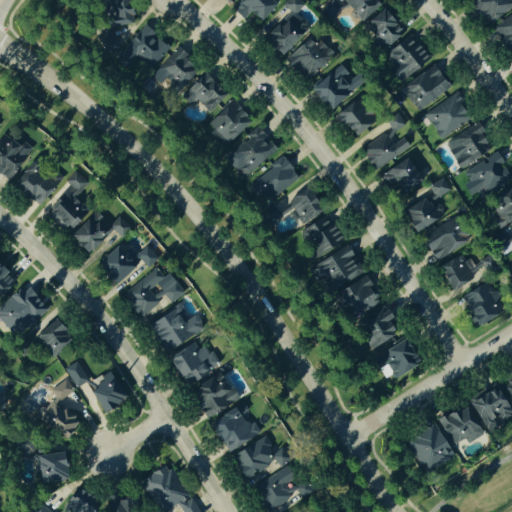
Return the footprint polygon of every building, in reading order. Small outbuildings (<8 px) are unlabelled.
[(128,0),(102,0),(101,26),(127,28),(128,0)] [(242,21),(249,14),(258,23),(274,6),(267,0),(241,0),(231,11),(242,21)] [(303,6),(295,0),(287,0),(282,5),(294,16),(303,6)] [(330,0),(320,11),(329,19),(339,8),(330,0)] [(379,7),(373,0),(341,0),(340,1),(357,23),(379,7)] [(511,9),(511,0),(473,0),(470,2),(483,25),(511,9)] [(383,49),(401,34),(382,10),(363,25),(383,49)] [(511,51),(511,13),(491,28),(508,54),(511,51)] [(278,57),(300,37),(285,20),(263,40),(278,57)] [(111,28),(96,39),(107,55),(123,44),(111,28)] [(138,57),(149,69),(168,51),(147,28),(120,52),(130,63),(138,57)] [(283,63),(306,83),(331,56),(308,35),(283,63)] [(384,54),(396,69),(390,73),(398,83),(426,60),(407,36),(384,54)] [(182,62),(186,56),(176,48),(153,81),(176,97),(194,71),(182,62)] [(359,73),(352,79),(338,64),(309,91),(329,112),(365,79),(359,73)] [(410,84),(420,97),(410,105),(417,113),(449,88),(432,67),(410,84)] [(193,102),(207,114),(224,96),(201,74),(179,98),(189,107),(193,102)] [(423,113),(437,140),(470,122),(456,95),(423,113)] [(250,122),(230,102),(205,125),(225,145),(250,122)] [(333,117),(353,139),(370,124),(350,102),(333,117)] [(409,150),(403,139),(397,143),(392,134),(404,127),(397,115),(379,125),(385,135),(359,150),(371,172),(409,150)] [(458,170),(491,152),(477,125),(443,142),(458,170)] [(222,158),(241,181),(275,152),(256,129),(222,158)] [(0,178),(10,183),(29,147),(7,136),(3,144),(0,141),(0,178)] [(462,172),(468,184),(462,186),(467,197),(476,193),(478,198),(511,182),(497,155),(462,172)] [(245,183),(259,207),(298,183),(284,160),(245,183)] [(396,186),(400,194),(419,185),(408,161),(378,175),(385,191),(396,186)] [(62,179),(50,168),(38,181),(27,170),(12,186),(35,208),(62,179)] [(63,182),(77,195),(87,185),(73,172),(63,182)] [(435,199),(448,192),(442,179),(428,187),(435,199)] [(511,221),(511,187),(489,199),(500,219),(492,223),(496,230),(511,221)] [(303,225),(320,211),(303,190),(286,204),(303,225)] [(66,235),(84,214),(71,202),(77,195),(73,192),(66,199),(61,195),(44,216),(66,235)] [(403,214),(411,224),(406,227),(414,237),(438,217),(422,198),(403,214)] [(103,221),(95,212),(67,238),(84,256),(108,234),(99,224),(103,221)] [(315,261),(340,242),(322,216),(296,235),(315,261)] [(120,239),(130,228),(117,217),(107,229),(120,239)] [(420,242),(435,263),(465,243),(451,221),(420,242)] [(94,268),(114,287),(139,261),(147,269),(157,259),(145,247),(137,256),(128,247),(121,254),(114,247),(94,268)] [(360,276),(353,263),(355,262),(347,247),(313,264),(328,293),(360,276)] [(450,293),(491,267),(485,258),(472,266),(464,253),(436,271),(450,293)] [(0,294),(14,281),(0,267),(0,294)] [(169,304),(183,295),(169,276),(164,280),(156,269),(121,294),(138,318),(157,304),(155,302),(163,296),(169,304)] [(357,322),(379,296),(356,277),(335,303),(357,322)] [(46,309),(22,285),(0,306),(0,320),(16,337),(46,309)] [(497,318),(486,286),(461,294),(472,327),(497,318)] [(195,318),(188,322),(179,307),(145,326),(162,355),(203,331),(195,318)] [(354,331),(372,353),(393,336),(383,323),(390,317),(383,308),(354,331)] [(52,358),(71,340),(48,316),(29,333),(52,358)] [(391,379),(417,368),(406,342),(370,358),(376,372),(386,367),(391,379)] [(207,374),(192,345),(168,356),(182,386),(207,374)] [(64,368),(74,389),(88,382),(78,362),(64,368)] [(511,370),(509,372),(511,377),(502,382),(511,401),(511,370)] [(99,376),(102,384),(89,389),(97,411),(122,402),(111,372),(99,376)] [(232,389),(226,391),(218,375),(189,390),(203,419),(238,401),(232,389)] [(73,392),(64,380),(49,391),(55,400),(38,413),(57,440),(76,426),(58,402),(73,392)] [(511,420),(511,418),(495,385),(467,399),(484,434),(511,420)] [(435,422),(452,447),(462,440),(465,445),(482,434),(462,404),(435,422)] [(225,453),(258,435),(250,420),(242,424),(234,410),(209,423),(225,453)] [(404,438),(420,473),(451,460),(435,424),(404,438)] [(272,454),(267,440),(229,453),(238,478),(276,465),(277,466),(286,463),(282,451),(272,454)] [(33,456),(37,482),(66,477),(61,451),(33,456)] [(180,511),(200,511),(193,498),(186,501),(166,465),(145,476),(149,484),(144,487),(157,511),(166,511),(177,506),(180,511)] [(263,511),(265,511),(297,494),(302,502),(311,497),(300,479),(294,483),(286,468),(250,489),(263,511)] [(56,509),(58,511),(95,511),(99,507),(77,487),(56,509)] [(129,511),(129,500),(116,500),(116,496),(105,497),(106,511),(129,511)]
